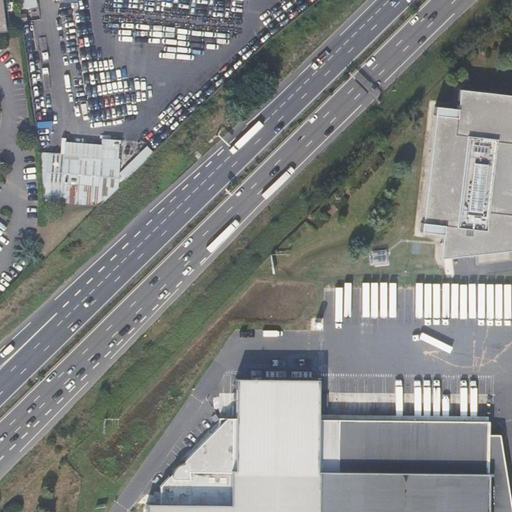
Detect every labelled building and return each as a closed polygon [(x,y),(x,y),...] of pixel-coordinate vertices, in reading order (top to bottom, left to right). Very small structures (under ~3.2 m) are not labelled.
[(16,0),(18,8),(19,8),(36,6),(35,0),(16,0)] [(511,96),(459,90),(457,109),(456,118),(434,116),(422,224),(443,226),(442,235),(439,260),(443,259),(511,251),(511,96)] [(456,118),(457,109),(434,107),(433,116),(434,116),(456,118)] [(48,153),(46,181),(62,183),(65,155),(48,153)] [(119,160),(65,155),(62,183),(46,181),(45,201),(102,203),(117,188),(119,160)] [(419,233),(442,235),(443,226),(422,224),(420,224),(419,233)] [(227,419),(160,487),(159,504),(146,504),(145,511),(511,511),(499,435),(488,435),(488,423),(389,422),(389,420),(388,419),(386,418),(384,417),(382,418),(381,419),(380,420),(380,422),(318,421),(318,379),(235,378),(234,419),(227,419)]
